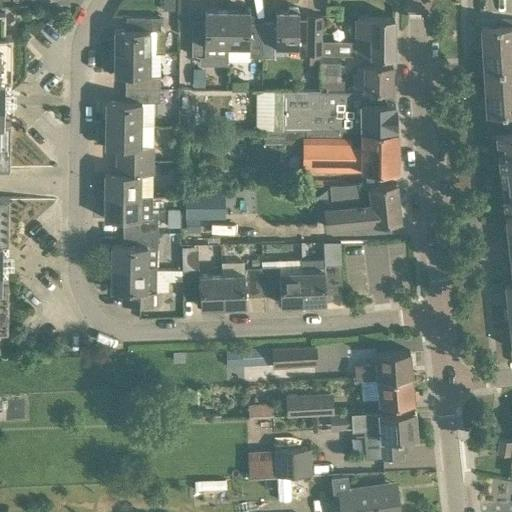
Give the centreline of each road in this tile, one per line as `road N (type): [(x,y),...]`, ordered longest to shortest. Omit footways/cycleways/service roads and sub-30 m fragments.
road 1 (residential): [(437,310),(97,321),(86,307),(82,63),(87,31),(106,0)]
road 2 (residential): [(437,310),(416,0)]
road 3 (residential): [(460,511),(446,385)]
